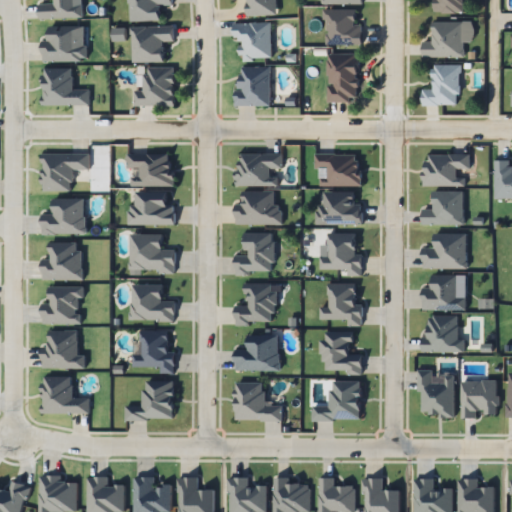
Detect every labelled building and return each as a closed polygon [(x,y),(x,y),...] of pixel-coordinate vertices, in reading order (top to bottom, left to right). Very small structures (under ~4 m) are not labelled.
[(162,5),(173,4),(173,0),(128,0),(130,22),(162,20),(162,5)] [(278,14),(277,0),(247,0),(247,15),(278,14)] [(462,12),(462,0),(435,0),(435,12),(462,12)] [(362,44),(362,24),(356,24),(356,9),(324,9),(324,44),(362,44)] [(422,57),(463,58),(463,41),(473,41),(473,22),(432,21),(432,41),(422,41),(422,57)] [(271,23),(235,23),(235,40),(241,40),(241,59),(272,58),(271,23)] [(133,61),(165,61),(165,41),(175,41),(175,26),(133,26),(133,61)] [(328,53),(328,101),(359,101),(359,53),(328,53)] [(460,65),(434,65),(433,89),(423,89),(423,105),(459,106),(460,65)] [(135,106),(175,106),(175,67),(145,67),(145,91),(135,91),(135,106)] [(271,67),(238,67),(238,106),(271,106),(271,67)] [(133,185),(174,186),(175,154),(127,153),(127,169),(133,169),(133,185)] [(238,186),(279,186),(280,176),(272,176),(272,169),(282,169),(282,154),(238,153),(238,186)] [(319,185),(362,185),(362,154),(315,154),(315,169),(326,169),(326,176),(319,176),(319,185)] [(424,185),(465,186),(465,170),(469,170),(469,155),(424,154),(424,185)] [(129,225),(175,225),(175,204),(169,204),(169,191),(134,191),(134,203),(129,203),(129,225)] [(464,192),(433,191),(433,209),(423,208),(422,224),(463,225),(464,192)] [(282,225),(282,204),(275,204),(275,192),(243,192),(243,203),(235,203),(235,225),(282,225)] [(362,224),(362,203),(357,203),(357,192),(324,192),(324,205),(317,205),(317,224),(362,224)] [(235,274),(273,274),(274,233),(245,233),(245,255),(236,255),(235,274)] [(423,247),(423,268),(466,268),(466,233),(435,233),(435,247),(423,247)] [(130,234),(130,271),(175,271),(175,249),(163,249),(163,234),(130,234)] [(457,275),(434,275),(433,287),(423,287),(423,309),(466,310),(467,297),(457,297),(457,275)] [(246,306),(235,306),(235,325),(275,324),(274,283),(246,284),(246,306)] [(356,283),(329,284),(329,307),(321,307),(321,320),(347,320),(347,325),(363,325),(363,304),(356,304),(356,283)] [(163,300),(163,286),(132,285),(131,320),(174,321),(175,301),(163,300)] [(464,352),(464,339),(458,339),(458,316),(429,315),(429,336),(423,336),(423,352),(464,352)] [(175,352),(169,352),(169,331),(141,331),(141,354),(134,354),(134,368),(160,368),(160,373),(175,373),(175,352)] [(363,373),(363,355),(352,354),(352,332),(323,332),(323,373),(363,373)] [(249,335),(249,350),(235,350),(235,371),(279,371),(279,335),(249,335)] [(418,392),(424,392),(424,416),(454,416),(455,375),(445,375),(445,383),(433,383),(433,370),(418,370),(418,392)] [(125,420),(174,420),(174,381),(144,382),(144,406),(125,406),(125,420)] [(497,381),(462,381),(462,418),(477,418),(477,414),(497,414),(497,381)] [(362,382),(332,382),(332,407),(314,407),(314,420),(362,420),(362,382)] [(282,420),(282,407),(265,407),(265,383),(237,383),(237,420),(282,420)] [(134,477),(134,511),(171,511),(171,487),(155,487),(155,477),(134,477)] [(197,477),(178,477),(178,511),(214,511),(214,490),(197,490),(197,477)] [(248,487),(248,478),(230,478),(229,511),(266,511),(266,487),(248,487)] [(289,478),(274,478),(274,511),(309,511),(309,484),(289,484),(289,478)] [(319,511),(354,511),(354,487),(334,487),(334,478),(319,478),(319,511)] [(399,511),(399,491),(382,491),(382,479),(364,479),(364,511),(399,511)] [(414,511),(452,511),(452,490),(433,490),(433,480),(415,479),(414,511)] [(458,480),(458,511),(494,511),(494,488),(478,488),(478,480),(458,480)]
